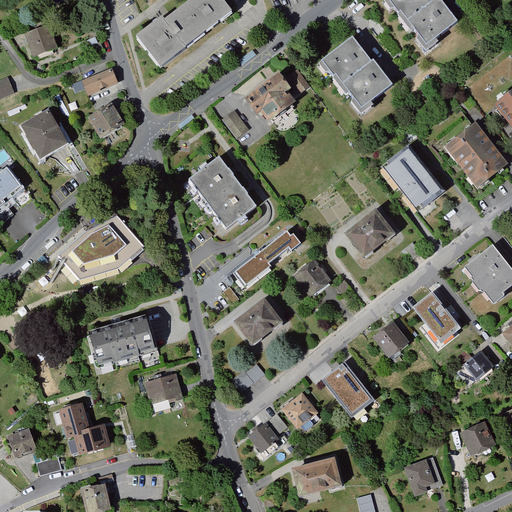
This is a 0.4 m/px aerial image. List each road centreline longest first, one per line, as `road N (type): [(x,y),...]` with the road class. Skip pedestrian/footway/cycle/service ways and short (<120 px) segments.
road 1 (residential): [(511,205),(222,431)]
road 2 (residential): [(148,141),(222,431)]
road 3 (residential): [(229,462),(118,466),(0,511)]
road 4 (residential): [(333,0),(148,141)]
road 5 (residential): [(148,141),(0,276)]
road 6 (residential): [(99,0),(148,141)]
